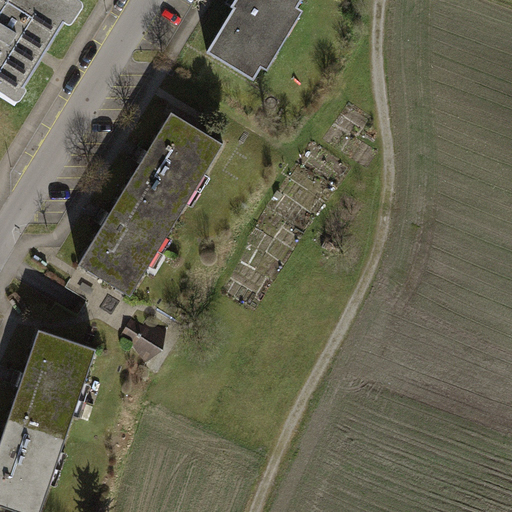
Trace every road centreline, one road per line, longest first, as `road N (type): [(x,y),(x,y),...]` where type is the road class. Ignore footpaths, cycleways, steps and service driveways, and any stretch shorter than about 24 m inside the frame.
road 1 (track): [(258,511),(391,224),(380,0)]
road 2 (residential): [(146,0),(0,241)]
